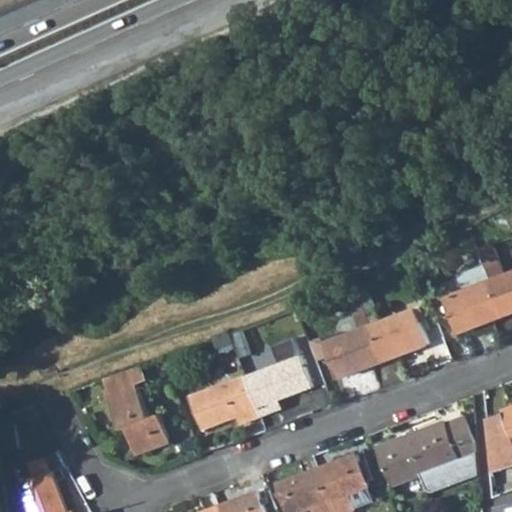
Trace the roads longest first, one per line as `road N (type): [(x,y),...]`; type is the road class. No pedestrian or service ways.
road 1 (residential): [(122,502),(511,358)]
road 2 (primary): [(0,89),(198,0)]
road 3 (residential): [(122,502),(62,392)]
